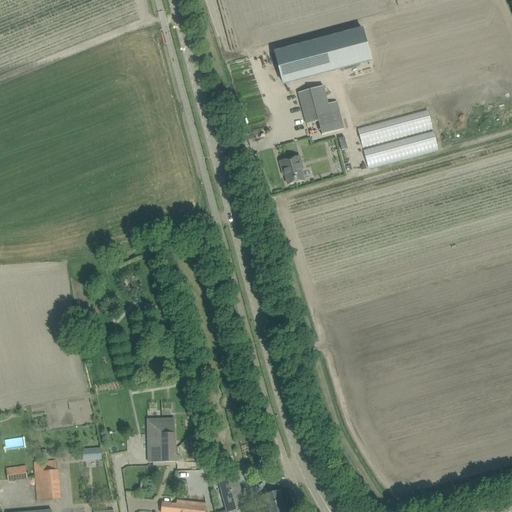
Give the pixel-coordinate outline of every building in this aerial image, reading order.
[(362,28),(274,51),(283,84),(371,61),(362,28)] [(323,86),(308,90),(298,93),(306,124),(318,121),(322,135),(344,129),(337,101),(328,104),(323,86)] [(425,112),(355,127),(359,148),(360,148),(364,164),(435,149),(431,130),(429,130),(425,112)] [(281,160),(287,184),(305,179),(299,156),(281,160)] [(176,462),(174,419),(147,420),(148,463),(176,462)] [(95,449),(82,449),(83,461),(95,460),(95,449)] [(56,461),(34,463),(37,502),(60,499),(56,461)] [(217,462),(209,464),(211,471),(219,469),(217,462)] [(25,466),(5,469),(7,482),(27,479),(25,466)] [(217,481),(225,511),(219,511),(229,511),(246,508),(237,475),(232,477),(230,470),(215,474),(217,481)] [(284,511),(279,490),(269,493),(265,494),(257,497),(260,506),(268,504),(270,510),(260,511),(284,511)] [(204,511),(206,503),(193,502),(192,506),(168,503),(168,499),(162,499),(160,511),(204,511)]
